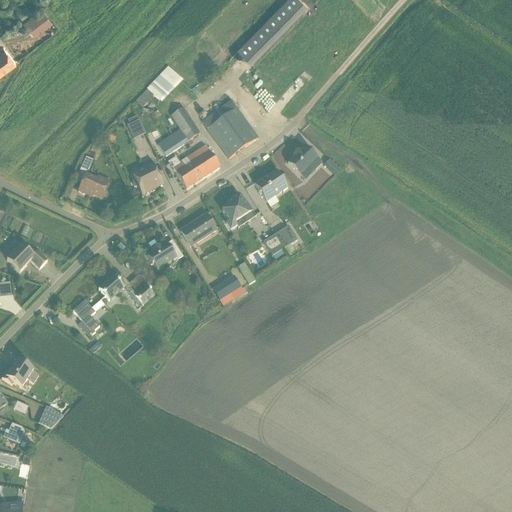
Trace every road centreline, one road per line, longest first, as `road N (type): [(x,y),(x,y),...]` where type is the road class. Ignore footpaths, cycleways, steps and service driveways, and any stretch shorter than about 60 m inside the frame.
road 1 (residential): [(287,131),(162,217),(109,239)]
road 2 (unclassified): [(287,131),(402,0)]
road 3 (residential): [(109,239),(0,343)]
road 4 (residential): [(109,239),(0,182)]
